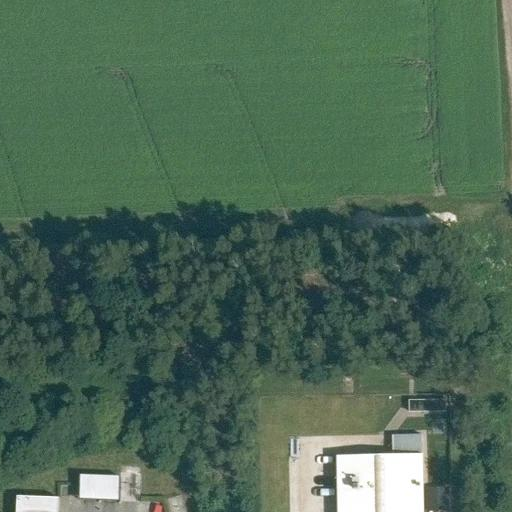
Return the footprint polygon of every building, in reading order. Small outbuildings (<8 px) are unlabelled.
[(415,396),(415,408),(452,408),(452,395),(415,396)] [(378,401),(378,414),(392,414),(392,401),(378,401)] [(423,511),(423,456),(422,436),(393,437),(393,457),(337,458),(338,511),(423,511)] [(120,479),(81,477),(79,500),(118,502),(120,479)] [(448,511),(449,489),(426,489),(426,511),(448,511)] [(58,511),(59,499),(17,498),(16,511),(58,511)]
